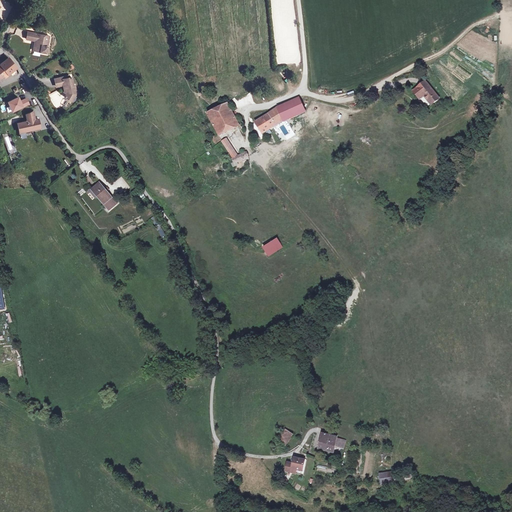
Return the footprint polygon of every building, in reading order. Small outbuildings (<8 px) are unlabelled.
[(46,53),(49,36),(27,32),(26,39),(35,41),(33,50),(46,53)] [(298,57),(297,47),(283,48),(285,58),(287,58),(287,63),(291,62),(291,58),(298,57)] [(0,62),(0,79),(16,68),(7,57),(0,62)] [(65,76),(61,77),(63,85),(64,90),(63,92),(67,94),(65,97),(71,101),(74,96),(75,95),(75,93),(75,92),(76,91),(75,85),(73,86),(71,77),(69,78),(66,78),(65,76)] [(63,85),(61,77),(54,79),(56,86),(63,85)] [(439,99),(425,81),(413,91),(418,97),(422,93),(424,96),(431,105),(439,99)] [(24,82),(21,84),(26,92),(30,90),(24,82)] [(298,98),(276,110),(283,121),(305,112),(298,98)] [(228,104),(208,114),(219,136),(239,125),(228,104)] [(276,110),(270,113),(277,125),(283,121),(276,110)] [(27,121),(17,123),(19,132),(40,128),(38,119),(35,120),(31,120),(31,118),(34,118),(33,111),(26,114),(27,121)] [(255,123),(263,134),(277,125),(270,113),(255,123)] [(226,139),(222,142),(233,158),(237,156),(226,139)] [(233,158),(232,159),(234,164),(249,157),(246,152),(237,156),(233,158)] [(99,184),(92,190),(109,210),(116,203),(107,192),(105,190),(99,184)] [(157,215),(152,218),(157,231),(162,228),(157,215)] [(277,239),(264,248),(269,256),(282,247),(277,239)] [(286,446),(293,435),(285,430),(278,441),(286,446)] [(321,450),(334,453),(335,446),(344,449),(346,441),(337,439),(337,438),(322,434),(321,440),(323,441),(321,450)] [(305,460),(294,458),(292,466),(291,465),(290,463),(288,463),(286,472),(291,473),(302,475),(305,460)] [(382,485),(392,483),(391,478),(391,473),(380,475),(382,485)] [(412,474),(394,477),(395,482),(413,478),(412,474)]
